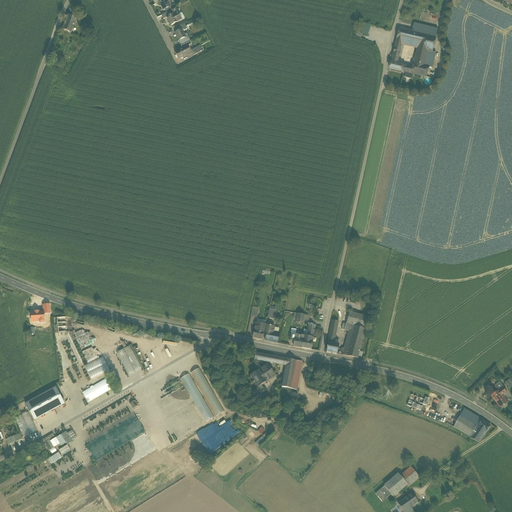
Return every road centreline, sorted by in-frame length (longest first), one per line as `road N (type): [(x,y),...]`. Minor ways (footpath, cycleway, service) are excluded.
road 1 (unclassified): [(402,0),(321,358)]
road 2 (unclassified): [(208,335),(0,459)]
road 3 (tertiary): [(208,335),(71,305),(0,277)]
road 4 (tertiary): [(511,434),(418,381),(321,358)]
road 5 (unclassified): [(0,177),(68,0)]
